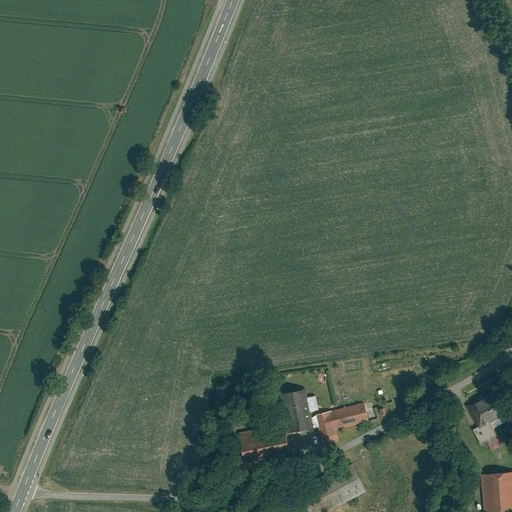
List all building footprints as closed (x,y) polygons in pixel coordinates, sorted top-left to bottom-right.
[(280,393),(285,425),(287,433),(312,429),(310,415),(309,412),(318,411),(315,395),(308,397),(306,388),(280,393)] [(495,392),(469,406),(480,426),(474,429),(481,444),(497,436),(489,421),(506,413),(495,392)] [(365,401),(310,415),(312,429),(317,428),(318,435),(370,422),(365,401)] [(285,425),(238,434),(243,461),(290,453),(287,433),(285,425)] [(351,462),(295,491),(306,511),(324,511),(366,490),(351,462)] [(511,511),(511,470),(479,473),(482,511),(511,511)]
